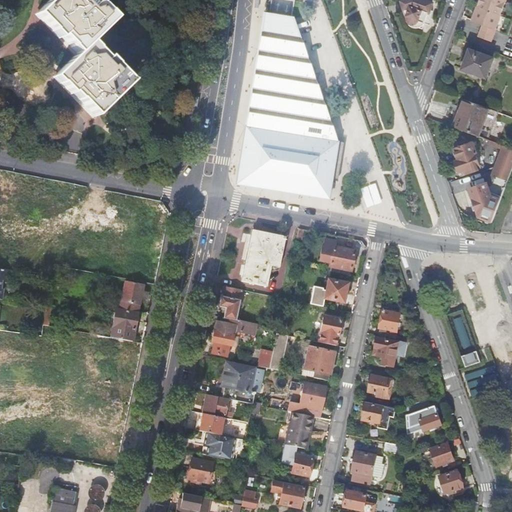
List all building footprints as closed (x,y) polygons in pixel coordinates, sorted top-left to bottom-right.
[(72,94),(95,117),(130,83),(108,60),(106,61),(90,44),(113,21),(96,4),(95,5),(89,0),(52,0),(36,15),(60,40),(61,39),(77,56),(55,78),(71,95),(72,94)] [(424,0),(407,0),(400,2),(408,24),(409,25),(411,26),(412,26),(412,27),(413,27),(414,26),(415,26),(417,24),(418,23),(419,22),(425,24),(432,3),(424,0)] [(501,17),(506,3),(507,0),(480,0),(478,8),(472,23),(483,27),(479,38),(484,40),(492,43),(501,17)] [(264,11),(236,183),(330,200),(340,140),(294,15),(281,13),(264,11)] [(494,59),(467,49),(464,58),(467,59),(464,70),(487,78),(494,59)] [(455,129),(478,137),(489,109),(464,100),(460,112),(459,112),(459,113),(461,114),(455,129)] [(454,166),(456,170),(457,170),(457,171),(457,172),(458,172),(459,173),(464,171),(466,175),(478,170),(477,167),(479,166),(480,166),(477,155),(477,154),(474,143),(454,149),(458,161),(455,162),(455,163),(454,164),(455,164),(455,165),(454,165),(454,166)] [(511,149),(503,146),(492,175),(490,182),(472,189),(473,194),(469,196),(480,218),(493,223),(508,181),(511,170),(511,149)] [(40,179),(35,198),(68,205),(73,186),(40,179)] [(79,239),(96,242),(99,228),(93,227),(97,210),(86,208),(79,239)] [(284,238),(251,231),(241,282),(265,287),(270,267),(278,268),(284,238)] [(329,267),(351,272),(355,252),(334,247),(335,242),(325,240),(324,248),(322,247),(319,262),(330,264),(329,267)] [(51,266),(49,277),(47,296),(51,297),(56,267),(51,266)] [(351,272),(329,267),(328,272),(350,277),(351,272)] [(9,283),(10,271),(0,270),(0,300),(1,301),(3,290),(0,290),(2,282),(9,283)] [(328,280),(324,299),(343,303),(347,284),(328,280)] [(124,282),(121,301),(120,302),(139,306),(143,285),(124,282)] [(235,321),(241,291),(223,287),(221,296),(220,297),(218,307),(225,308),(222,318),(235,321)] [(51,297),(47,296),(45,306),(45,308),(52,309),(54,297),(51,297)] [(114,308),(118,309),(137,313),(138,313),(139,306),(120,302),(121,301),(115,300),(114,308)] [(52,309),(45,308),(42,326),(46,327),(49,327),(52,309)] [(131,342),(137,313),(118,309),(112,339),(123,341),(131,342)] [(380,328),(379,336),(395,339),(400,314),(383,310),(380,327),(380,328)] [(459,311),(451,314),(463,349),(471,346),(459,311)] [(318,343),(335,346),(340,320),(323,317),(320,331),(318,343)] [(235,321),(222,318),(221,323),(215,322),(213,332),(212,332),(210,342),(213,343),(211,354),(226,357),(227,349),(230,349),(232,337),(238,338),(239,333),(252,336),(254,324),(235,321)] [(276,335),(272,352),(272,356),(269,369),(280,371),(287,337),(276,335)] [(377,338),(375,349),(379,350),(378,355),(384,357),(383,365),(394,367),(396,355),(399,342),(377,338)] [(406,344),(399,342),(396,355),(404,356),(406,344)] [(308,348),(302,376),(326,381),(327,375),(329,375),(333,353),(308,348)] [(477,351),(462,356),(465,367),(480,362),(477,351)] [(272,356),(261,353),(258,367),(259,367),(269,369),(272,356)] [(120,384),(124,366),(91,359),(87,377),(120,384)] [(225,387),(222,399),(228,400),(231,400),(252,404),(252,402),(254,392),(250,391),(254,369),(226,363),(221,386),(225,387)] [(481,384),(487,383),(485,369),(468,373),(472,395),(483,393),(481,384)] [(0,397),(8,400),(15,375),(0,370),(0,397)] [(393,380),(372,376),(369,392),(376,393),(376,396),(386,398),(387,395),(390,396),(393,380)] [(319,418),(324,390),(318,389),(319,386),(303,383),(299,404),(289,402),(287,412),(291,413),(313,417),(319,418)] [(203,414),(213,416),(213,414),(227,417),(229,408),(226,408),(228,400),(222,399),(205,395),(202,414),(203,414)] [(428,400),(414,404),(417,412),(407,416),(408,435),(423,430),(424,431),(441,425),(437,414),(433,416),(428,400)] [(396,408),(362,401),(359,420),(379,424),(379,429),(388,430),(390,417),(394,418),(396,408)] [(252,402),(252,404),(250,414),(257,416),(260,403),(252,402)] [(313,417),(291,413),(284,445),(304,449),(308,432),(310,432),(313,417)] [(196,431),(206,434),(219,436),(223,418),(213,416),(203,414),(201,423),(198,422),(196,431)] [(72,431),(71,451),(87,452),(87,456),(101,457),(102,432),(72,431)] [(234,439),(219,436),(206,434),(201,455),(229,461),(231,454),(234,439)] [(403,446),(385,443),(383,452),(403,455),(403,446)] [(448,444),(431,450),(437,466),(454,460),(448,444)] [(352,477),(372,481),(377,456),(357,452),(352,477)] [(312,459),(295,455),(291,473),(308,477),(312,459)] [(383,457),(377,456),(372,481),(380,483),(384,464),(382,464),(383,457)] [(75,461),(59,458),(58,465),(73,468),(75,461)] [(212,464),(191,460),(187,480),(208,484),(212,464)] [(0,481),(0,495),(17,498),(20,478),(21,468),(15,467),(13,483),(0,481)] [(457,471),(440,477),(446,494),(463,488),(457,471)] [(303,488),(272,482),(270,493),(278,494),(278,493),(281,493),(279,505),(299,509),(303,488)] [(103,491),(102,488),(101,486),(98,484),(96,483),(93,483),(91,484),(88,486),(87,488),(86,491),(86,493),(87,496),(89,498),(92,499),(95,500),(97,499),(100,498),(101,496),(102,493),(103,491)] [(54,488),(50,511),(55,511),(72,511),(74,506),(71,506),(74,492),(54,488)] [(254,493),(244,491),(241,506),(254,508),(256,499),(253,499),(254,493)] [(364,510),(363,511),(373,511),(375,506),(366,504),(367,497),(368,495),(349,491),(346,506),(364,510)] [(206,511),(209,500),(182,494),(181,501),(180,504),(177,504),(175,511),(206,511)] [(376,499),(367,497),(366,504),(375,506),(376,499)] [(98,511),(98,510),(98,508),(96,505),(94,504),(91,503),(89,503),(86,504),(84,505),(82,508),(82,510),(81,511),(98,511)]
